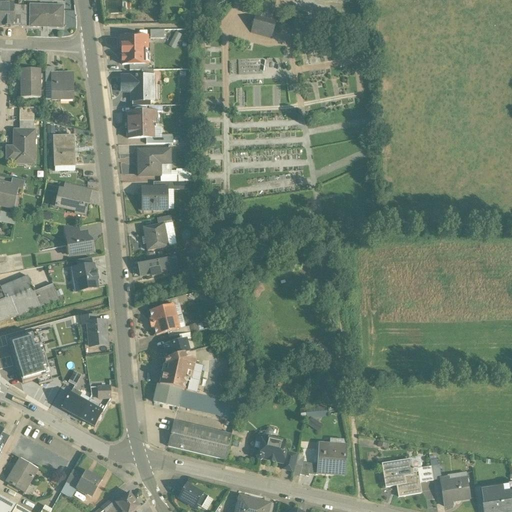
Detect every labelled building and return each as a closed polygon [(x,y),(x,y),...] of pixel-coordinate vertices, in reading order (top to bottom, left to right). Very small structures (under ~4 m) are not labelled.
[(258,15),(252,35),(274,42),(279,21),(274,20),(279,4),(266,0),(265,0),(261,16),(258,15)] [(14,6),(0,5),(0,27),(13,28),(13,12),(14,6)] [(62,8),(30,7),(29,28),(61,29),(62,8)] [(27,13),(13,12),(13,28),(27,28),(27,13)] [(164,31),(150,32),(150,40),(164,40),(164,31)] [(176,48),(180,34),(173,32),(169,46),(176,48)] [(147,38),(120,39),(120,48),(121,48),(122,66),(129,66),(147,66),(150,63),(149,57),(147,55),(147,38)] [(186,45),(180,41),(173,54),(180,58),(186,45)] [(39,71),(21,71),(21,83),(23,83),(24,99),(40,99),(39,71)] [(51,75),(51,84),(51,102),(73,102),(72,75),(51,75)] [(153,88),(152,78),(141,78),(136,78),(136,77),(134,77),(134,78),(121,78),(121,94),(131,94),(131,102),(150,102),(150,88),(153,88)] [(9,108),(9,119),(18,120),(18,109),(9,108)] [(33,109),(19,109),(19,122),(33,122),(33,109)] [(155,123),(155,114),(128,114),(128,140),(146,140),(152,140),(152,139),(152,129),(149,129),(149,124),(155,123)] [(33,122),(19,122),(19,132),(33,132),(33,122)] [(19,132),(14,132),(14,149),(7,149),(7,161),(13,161),(33,162),(34,132),(33,132),(19,132)] [(159,138),(152,139),(152,140),(146,140),(146,146),(172,145),(172,138),(171,137),(159,137),(159,138)] [(73,138),(53,138),(54,173),(74,172),(73,138)] [(169,151),(141,151),(141,164),(137,164),(138,178),(157,177),(156,165),(169,165),(169,151)] [(176,183),(169,183),(169,192),(185,191),(185,183),(176,183)] [(18,188),(0,184),(0,206),(11,209),(14,197),(16,197),(18,188)] [(87,189),(65,185),(64,193),(85,197),(87,189)] [(166,189),(145,189),(145,198),(141,198),(142,212),(154,212),(154,207),(166,207),(166,189)] [(64,193),(60,192),(57,207),(56,207),(56,209),(75,213),(75,216),(85,218),(87,208),(83,207),(85,197),(64,193)] [(156,220),(157,227),(163,226),(171,224),(170,217),(156,220)] [(175,247),(171,224),(163,226),(168,248),(175,247)] [(157,227),(143,229),(147,252),(168,248),(163,226),(157,227)] [(75,229),(64,227),(66,240),(79,237),(77,229),(75,229)] [(79,237),(66,240),(68,248),(71,247),(73,257),(92,253),(90,243),(87,239),(86,236),(79,237)] [(162,256),(145,259),(146,265),(163,262),(162,256)] [(90,259),(77,261),(78,269),(91,266),(90,259)] [(146,265),(138,266),(140,277),(151,275),(151,278),(159,276),(159,274),(170,272),(169,270),(168,262),(168,261),(163,262),(146,265)] [(173,261),(168,262),(169,270),(175,269),(176,268),(175,262),(173,261)] [(78,269),(72,270),(74,280),(77,279),(79,291),(76,291),(76,292),(97,289),(95,280),(97,280),(96,271),(94,272),(93,266),(91,266),(78,269)] [(27,277),(5,286),(11,300),(18,317),(40,308),(34,293),(35,293),(35,292),(33,289),(32,289),(27,277)] [(52,285),(35,292),(35,293),(34,293),(40,308),(58,300),(52,285)] [(177,299),(159,304),(161,310),(173,306),(173,307),(178,305),(177,299)] [(5,300),(0,301),(0,323),(18,317),(11,300),(6,302),(5,300)] [(161,310),(149,313),(151,321),(148,322),(150,326),(176,319),(173,307),(173,306),(161,310)] [(184,326),(200,322),(198,314),(182,318),(184,326)] [(95,316),(80,318),(81,326),(88,325),(88,324),(96,323),(95,316)] [(176,319),(150,326),(151,330),(154,329),(156,337),(167,334),(179,331),(179,330),(176,319)] [(104,322),(96,323),(88,324),(88,325),(90,348),(106,347),(104,322)] [(179,331),(167,334),(169,340),(178,337),(178,338),(190,334),(188,328),(179,330),(179,331)] [(9,341),(22,384),(37,380),(50,376),(51,376),(38,332),(9,341)] [(169,340),(165,341),(167,346),(179,343),(178,338),(178,337),(169,340)] [(167,346),(164,347),(165,353),(163,356),(161,357),(162,361),(186,354),(185,350),(187,348),(186,342),(167,346)] [(186,354),(164,360),(166,366),(164,367),(159,386),(181,391),(184,392),(187,380),(188,381),(188,380),(191,380),(195,361),(190,359),(188,360),(186,354)] [(340,368),(334,369),(335,379),(342,378),(340,368)] [(74,371),(69,381),(76,384),(81,375),(74,371)] [(50,376),(37,380),(39,385),(52,381),(50,376)] [(76,384),(73,389),(82,394),(84,389),(76,384)] [(159,386),(158,386),(154,402),(178,408),(178,405),(181,391),(159,386)] [(111,388),(98,388),(98,399),(111,398),(111,388)] [(82,394),(73,389),(70,394),(79,399),(82,394)] [(238,405),(184,392),(181,391),(178,405),(235,419),(238,405)] [(79,399),(70,394),(62,409),(80,419),(88,404),(79,399)] [(91,400),(88,404),(98,410),(101,405),(91,400)] [(98,410),(88,404),(80,419),(95,428),(103,412),(98,410)] [(309,412),(309,419),(327,417),(327,410),(309,412)] [(318,433),(323,427),(313,420),(308,426),(318,433)] [(231,436),(175,422),(169,447),(225,461),(231,436)] [(2,434),(0,437),(0,454),(9,438),(2,434)] [(285,442),(263,437),(259,454),(256,455),(256,458),(257,461),(260,461),(262,460),(282,464),(285,453),(283,450),(285,442)] [(330,446),(319,445),(318,463),(317,473),(334,474),(344,475),(346,447),(330,446)] [(297,457),(285,454),(285,453),(282,464),(281,469),(294,473),(295,465),(297,457)] [(37,470),(20,460),(6,483),(24,493),(37,470)] [(410,463),(396,465),(396,463),(382,466),(385,488),(396,487),(398,498),(421,494),(419,484),(417,474),(416,474),(413,475),(410,461),(409,461),(410,463)] [(311,465),(302,463),(302,466),(299,475),(308,477),(309,475),(311,465)] [(318,463),(311,465),(309,475),(317,476),(317,473),(318,463)] [(302,466),(295,465),(294,473),(293,476),(299,477),(299,475),(302,466)] [(437,467),(431,468),(433,481),(439,480),(441,480),(439,466),(437,467)] [(431,468),(416,470),(416,474),(417,474),(419,484),(433,482),(433,481),(431,468)] [(76,489),(82,477),(72,472),(62,493),(71,498),(76,489)] [(84,474),(82,477),(76,489),(93,498),(101,483),(84,474)] [(467,479),(450,481),(449,479),(441,480),(439,480),(443,507),(453,505),(453,502),(470,499),(467,479)] [(203,494),(187,485),(178,499),(194,508),(196,505),(201,508),(208,498),(202,495),(203,494)] [(511,486),(480,491),(483,511),(511,511),(511,505),(509,492),(511,491),(511,486)] [(134,511),(139,508),(128,494),(115,505),(120,511),(121,511),(134,511)] [(12,511),(16,506),(0,497),(0,511),(12,511)] [(212,500),(208,498),(201,508),(206,511),(212,500)] [(257,502),(240,498),(236,511),(261,511),(255,510),(257,502)] [(105,511),(115,505),(111,500),(99,509),(101,511),(105,511)]
